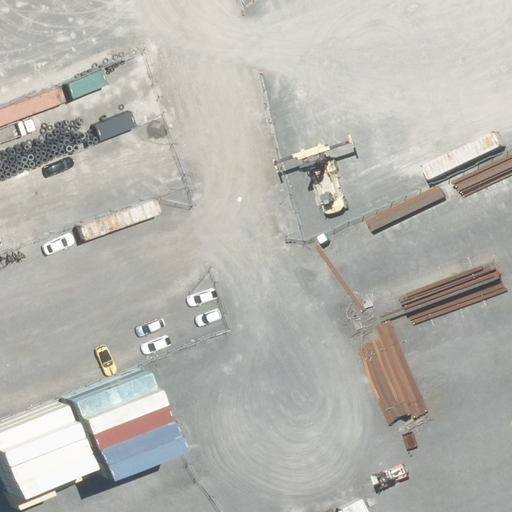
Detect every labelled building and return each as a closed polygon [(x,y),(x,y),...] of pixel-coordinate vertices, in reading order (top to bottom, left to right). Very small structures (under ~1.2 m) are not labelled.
[(323,0),(310,0),(301,6),(319,34),(337,22),(323,0)] [(418,0),(387,0),(305,57),(316,72),(418,0)] [(509,56),(497,39),(364,136),(376,153),(509,56)] [(511,242),(511,126),(439,222),(495,265),(511,242)] [(356,208),(372,195),(357,177),(341,190),(356,208)]
